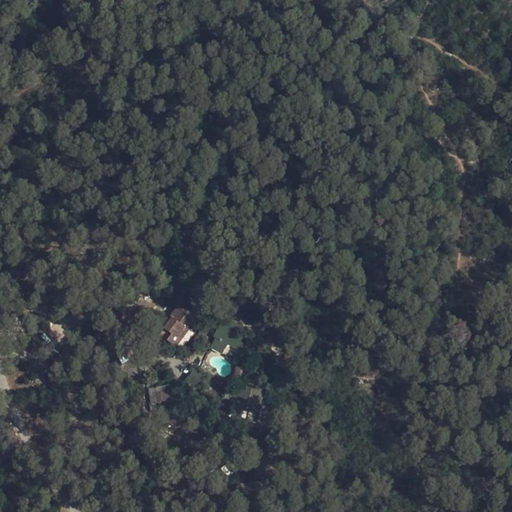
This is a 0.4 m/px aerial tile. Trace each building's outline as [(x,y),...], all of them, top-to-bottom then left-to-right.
[(176,346),(189,329),(186,327),(196,314),(181,302),(170,316),(172,317),(164,328),(171,333),(167,340),(176,346)] [(210,325),(219,330),(236,339),(240,331),(214,318),(210,325)] [(215,338),(238,350),(242,342),(236,339),(219,330),(215,338)] [(171,386),(149,388),(150,410),(173,408),(171,386)] [(61,439),(74,434),(68,421),(56,427),(61,439)]
